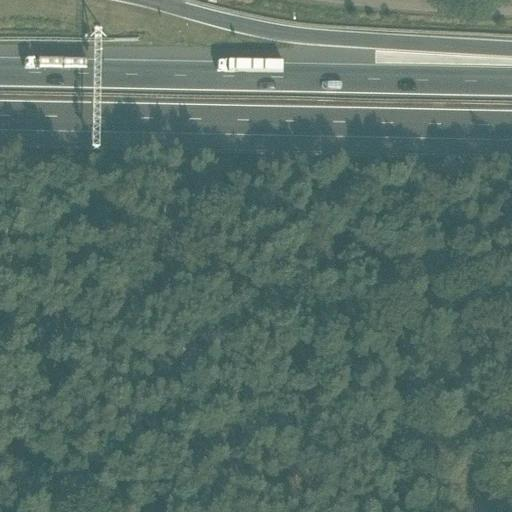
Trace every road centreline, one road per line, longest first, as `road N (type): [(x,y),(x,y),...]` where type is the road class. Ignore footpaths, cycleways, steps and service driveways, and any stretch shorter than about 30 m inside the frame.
road 1 (motorway): [(0,115),(511,125)]
road 2 (motorway): [(511,82),(0,72)]
road 3 (motorway): [(511,50),(313,38),(144,0)]
road 4 (unclassified): [(511,9),(368,0)]
